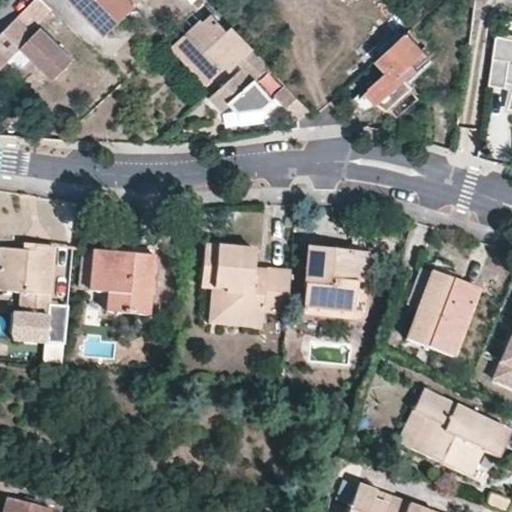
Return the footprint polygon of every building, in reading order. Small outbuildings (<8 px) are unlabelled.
[(32,0),(18,14),(0,32),(0,67),(20,47),(53,79),(72,59),(39,27),(33,33),(29,30),(42,18),(51,8),(42,0),(32,0)] [(71,0),(105,34),(138,0),(71,0)] [(51,8),(42,18),(57,33),(66,23),(51,8)] [(227,32),(212,17),(204,24),(201,21),(174,45),(207,80),(225,64),(229,68),(251,48),(232,28),(227,32)] [(511,33),(498,30),(497,35),(511,38),(511,108),(509,108),(511,94),(511,83),(507,82),(506,87),(505,88),(508,89),(503,112),(511,114),(511,33)] [(378,58),(388,70),(371,87),(378,94),(374,100),(379,106),(385,101),(391,108),(414,85),(407,77),(420,66),(430,56),(407,32),(378,58)] [(511,38),(497,35),(490,84),(506,87),(507,82),(511,83),(511,94),(509,108),(511,108),(511,38)] [(213,116),(222,108),(255,80),(263,89),(267,86),(279,75),(254,49),(239,64),(242,67),(203,103),(213,116)] [(422,69),(420,66),(407,77),(414,85),(422,69)] [(267,86),(275,95),(287,83),(279,75),(267,86)] [(263,89),(255,80),(222,108),(232,118),(263,89)] [(287,83),(275,95),(297,119),(310,108),(287,83)] [(0,289),(22,293),(20,313),(12,313),(10,331),(14,340),(62,345),(66,307),(48,306),(53,247),(35,245),(34,251),(25,250),(1,248),(1,252),(0,260),(0,289)] [(201,287),(206,288),(222,289),(219,315),(260,320),(261,311),(284,315),(288,271),(263,269),(262,283),(253,282),(254,278),(250,276),(252,267),(253,250),(205,246),(201,287)] [(306,249),(300,307),(359,313),(366,253),(306,249)] [(89,292),(107,294),(123,295),(121,314),(145,317),(152,257),(106,252),(92,251),(89,292)] [(300,307),(299,322),(364,328),(373,255),(366,253),(359,313),(300,307)] [(253,282),(262,283),(263,269),(252,267),(250,276),(254,278),(253,282)] [(405,340),(450,357),(477,290),(457,282),(431,272),(405,340)] [(260,320),(219,315),(222,289),(206,288),(203,323),(259,329),(260,320)] [(123,295),(107,294),(105,313),(121,314),(123,295)] [(511,336),(491,379),(511,390),(511,336)] [(438,463),(442,454),(457,461),(453,470),(468,477),(481,453),(495,459),(508,433),(422,391),(412,412),(423,417),(410,448),(438,463)] [(423,417),(412,412),(397,443),(410,448),(423,417)] [(453,470),(457,461),(442,454),(438,463),(453,470)] [(428,511),(387,497),(384,505),(373,500),(375,492),(356,485),(345,511),(428,511)] [(375,492),(373,500),(384,505),(387,497),(375,492)] [(501,511),(505,511),(511,501),(490,493),(485,506),(501,511)] [(61,511),(6,498),(2,511),(61,511)]
